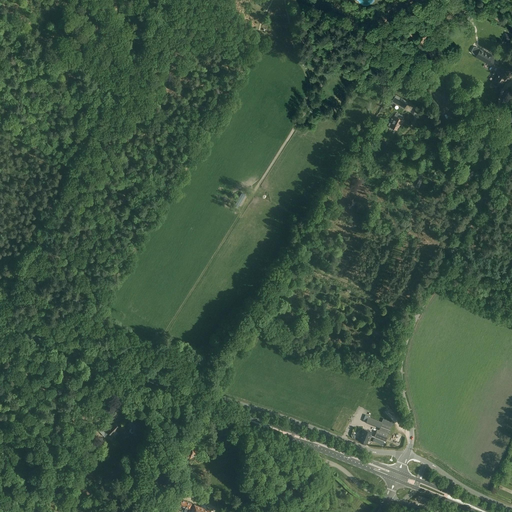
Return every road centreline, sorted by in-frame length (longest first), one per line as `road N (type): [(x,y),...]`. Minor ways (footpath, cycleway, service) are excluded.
road 1 (unclassified): [(406,454),(369,450),(221,398),(0,311)]
road 2 (primary): [(396,477),(0,323)]
road 3 (track): [(142,367),(309,96),(284,0)]
road 4 (unclassified): [(406,454),(412,427),(399,377),(406,337),(511,153)]
road 5 (track): [(2,312),(78,169),(0,117)]
road 6 (unclassified): [(112,376),(333,464)]
road 7 (track): [(172,0),(78,169)]
road 8 (unknown): [(224,511),(198,499),(160,432),(110,380)]
road 9 (track): [(112,376),(25,511)]
road 10 (unclassified): [(511,510),(406,454)]
